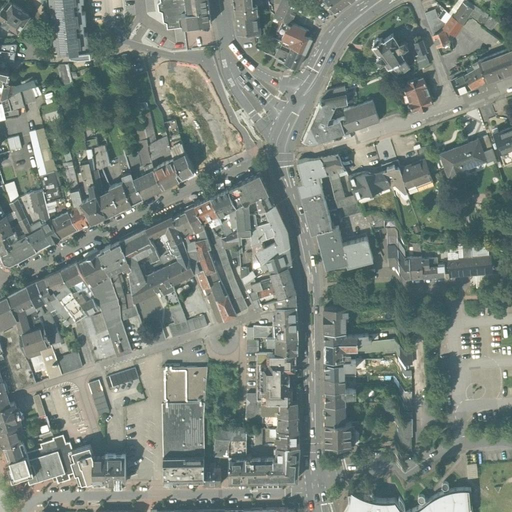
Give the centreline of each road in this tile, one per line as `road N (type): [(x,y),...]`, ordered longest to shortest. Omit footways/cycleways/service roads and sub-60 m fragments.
road 1 (residential): [(0,300),(241,179),(248,160),(207,73),(112,45),(105,0)]
road 2 (primary): [(315,501),(307,286),(279,167)]
road 3 (unclassified): [(511,441),(465,445),(379,480),(338,485),(315,501)]
road 4 (residential): [(279,167),(452,106)]
road 5 (primary): [(382,0),(333,40),(292,122)]
road 6 (tertiary): [(292,122),(242,77),(219,0)]
road 7 (residential): [(208,347),(74,390)]
road 8 (residential): [(74,390),(97,455),(99,511)]
